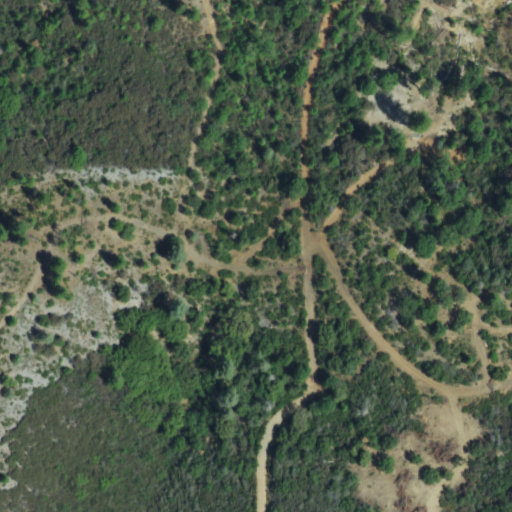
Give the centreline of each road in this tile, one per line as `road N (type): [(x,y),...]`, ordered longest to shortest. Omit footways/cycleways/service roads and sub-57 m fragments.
road 1 (residential): [(272,511),(277,432),(318,381),(307,153),(310,91),(333,8),(338,0),(465,9),(486,0)]
road 2 (track): [(511,383),(437,379),(383,329),(310,224)]
